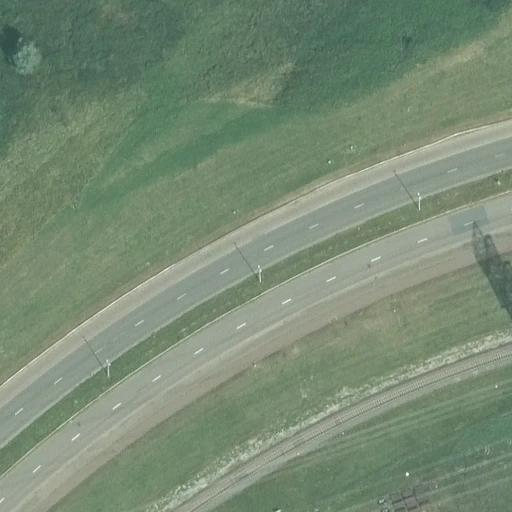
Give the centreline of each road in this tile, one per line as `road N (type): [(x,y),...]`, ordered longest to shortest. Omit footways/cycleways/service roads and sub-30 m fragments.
road 1 (primary): [(0,501),(116,404),(246,322),(381,256),(511,209)]
road 2 (primary): [(511,151),(274,243),(174,298),(0,425)]
